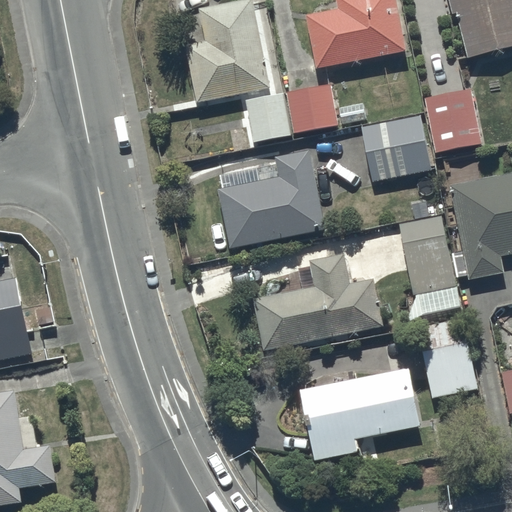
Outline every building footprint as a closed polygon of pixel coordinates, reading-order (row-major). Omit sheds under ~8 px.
[(408,55),(396,0),(336,0),(339,13),(307,20),(317,73),(408,55)] [(511,0),(449,0),(454,18),(458,17),(469,62),(511,51),(511,0)] [(272,93),(254,2),(200,13),(207,44),(186,49),(198,108),(272,93)] [(338,130),(331,90),(288,97),(295,137),(338,130)] [(474,92),(424,101),(435,157),(484,148),(474,92)] [(290,141),(283,99),(248,104),(254,147),(290,141)] [(364,105),(340,109),(343,127),(367,123),(364,105)] [(434,175),(422,118),(361,130),(373,187),(434,175)] [(328,234),(311,154),(275,163),(276,166),(219,178),(223,193),(218,194),(230,254),(328,234)] [(448,176),(470,284),(507,276),(504,259),(511,257),(511,177),(481,184),(478,170),(448,176)] [(445,219),(400,228),(420,325),(464,316),(445,219)] [(384,332),(374,283),(351,287),(345,259),(311,265),(312,270),(300,273),(304,293),(254,303),(264,355),(384,332)] [(0,363),(33,356),(17,281),(0,284),(0,363)] [(419,330),(432,402),(479,393),(466,321),(419,330)] [(422,430),(410,372),(301,393),(315,465),(360,456),(357,444),(422,430)] [(511,374),(502,376),(511,418),(511,417),(511,374)] [(57,486),(51,450),(24,454),(15,396),(0,398),(0,511),(23,507),(21,492),(57,486)]
